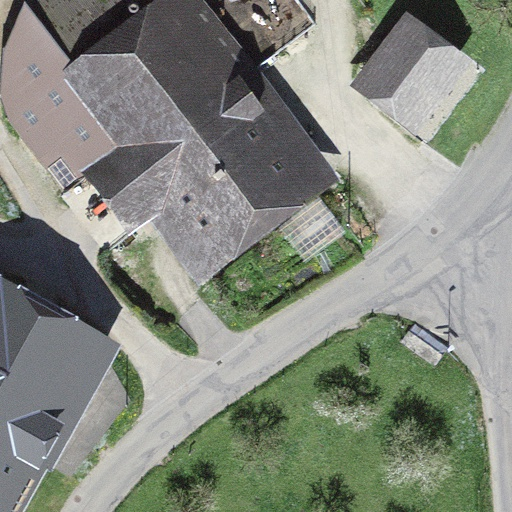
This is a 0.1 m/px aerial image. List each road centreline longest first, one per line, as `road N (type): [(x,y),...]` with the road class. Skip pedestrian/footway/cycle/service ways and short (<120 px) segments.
road 1 (unclassified): [(90,511),(143,447),(255,355),(343,301),(489,230)]
road 2 (unclassified): [(511,497),(489,230)]
road 3 (track): [(0,137),(41,220),(52,265)]
